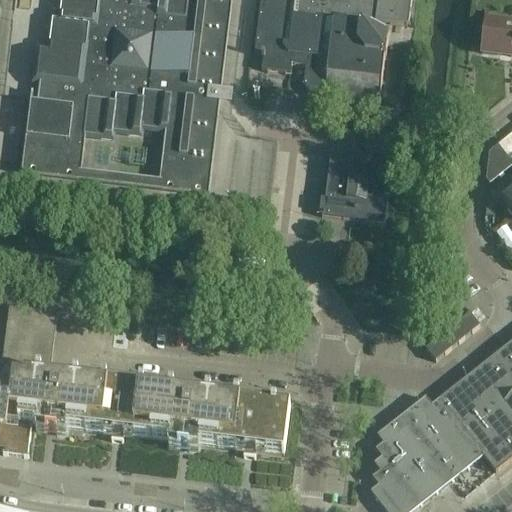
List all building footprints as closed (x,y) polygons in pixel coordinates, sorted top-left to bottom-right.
[(60,0),(58,21),(50,20),(48,50),(36,50),(35,58),(32,85),(39,86),(37,106),(31,105),(23,167),(81,174),(85,139),(112,142),(113,136),(140,139),(141,132),(166,135),(160,183),(209,189),(220,105),(215,104),(216,92),(221,93),(232,0),(60,0)] [(408,28),(411,0),(351,0),(346,4),(328,2),(313,0),(279,0),(279,2),(265,0),(260,0),(253,57),(263,58),(262,67),(261,67),(261,73),(290,76),(291,71),(291,67),(305,69),(303,88),(311,98),(378,107),(388,29),(374,27),(374,24),(395,26),(408,28)] [(511,21),(488,19),(488,13),(486,13),(481,55),(511,59),(511,21)] [(371,163),(374,133),(354,131),(351,160),(330,158),(325,199),(322,219),(384,227),(391,165),(371,163)] [(506,157),(511,152),(511,135),(498,147),(506,157)] [(511,166),(511,165),(506,157),(498,147),(489,154),(486,181),(489,186),(511,166)] [(511,214),(511,194),(502,202),(511,214)] [(289,411),(174,397),(49,382),(57,314),(9,308),(0,380),(0,451),(5,452),(5,456),(2,456),(2,457),(27,461),(31,427),(284,457),(289,411)] [(444,329),(458,346),(479,329),(469,317),(462,323),(458,318),(444,329)] [(435,364),(458,346),(444,329),(430,340),(434,345),(425,351),(435,364)] [(511,355),(507,348),(506,348),(480,369),(486,377),(511,409),(511,355)] [(511,409),(486,377),(480,369),(454,390),(511,462),(511,461),(511,409)] [(482,459),(495,475),(511,462),(454,390),(437,403),(431,395),(416,407),(417,407),(467,471),(482,459)] [(417,407),(416,407),(385,432),(435,496),(467,471),(417,407)] [(385,432),(377,438),(383,446),(375,452),(381,460),(373,466),(380,474),(372,480),(378,488),(371,494),(384,511),(415,511),(435,496),(385,432)]
